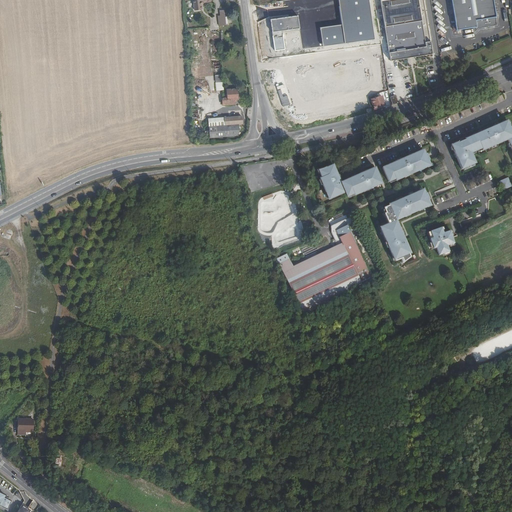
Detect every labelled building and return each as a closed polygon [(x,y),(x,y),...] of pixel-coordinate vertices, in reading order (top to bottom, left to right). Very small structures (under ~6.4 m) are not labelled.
[(201,2),(200,0),(192,0),(193,9),(201,8),(201,2)] [(379,0),(383,19),(389,59),(432,53),(423,0),(379,0)] [(490,12),(488,0),(446,0),(452,31),(472,28),(473,29),(492,26),(490,12)] [(218,15),(218,25),(226,25),(226,9),(219,10),(220,15),(218,15)] [(240,88),(229,89),(230,96),(226,96),(227,103),(240,102),(240,98),(241,98),(240,88)] [(382,97),(370,101),(373,111),(385,108),(382,97)] [(245,115),(219,119),(220,125),(213,127),(214,137),(239,134),(243,131),(242,123),(246,123),(245,115)] [(455,143),(455,142),(448,146),(449,147),(451,151),(453,154),(453,155),(455,154),(456,157),(454,158),(460,170),(462,169),(471,164),(473,163),(469,155),(468,153),(472,152),(475,150),(479,148),(480,150),(480,151),(489,146),(493,144),(505,139),(511,154),(511,134),(511,135),(510,133),(509,130),(506,124),(504,121),(504,119),(481,130),(480,131),(480,133),(478,134),(477,132),(475,133),(462,139),(462,140),(455,143)] [(426,167),(429,166),(427,162),(428,161),(425,156),(424,155),(423,155),(421,151),(411,156),(408,158),(401,161),(399,162),(400,164),(398,165),(397,163),(395,164),(382,171),(388,185),(389,184),(394,182),(395,183),(404,179),(404,178),(408,176),(409,177),(418,172),(418,171),(422,169),(426,167)] [(336,203),(345,198),(347,202),(349,201),(354,199),(355,201),(364,196),(364,195),(372,191),(373,192),(382,187),(374,171),(367,175),(366,176),(366,178),(364,179),(363,177),(361,178),(355,181),(352,182),(342,188),(341,186),(340,185),(339,186),(337,184),(339,183),(338,181),(333,171),(326,174),(318,178),(321,185),(320,185),(327,199),(328,199),(330,202),(331,203),(333,203),(336,201),(336,203)] [(499,181),(502,190),(511,186),(508,177),(499,181)] [(412,195),(409,196),(403,199),(396,203),(389,206),(389,207),(384,210),(384,211),(386,215),(385,216),(389,225),(383,228),(384,230),(381,231),(394,258),(395,258),(397,263),(402,261),(403,260),(405,264),(411,259),(410,256),(412,255),(405,240),(403,241),(401,238),(403,237),(399,229),(396,221),(418,211),(418,210),(423,208),(427,206),(429,205),(429,204),(427,201),(429,200),(426,194),(424,194),(422,190),(412,195)] [(335,230),(342,245),(293,268),(287,254),(277,258),(302,313),(358,288),(374,281),(348,225),(335,230)] [(440,228),(429,232),(432,238),(429,239),(432,249),(435,248),(438,256),(448,252),(446,246),(453,244),(450,237),(451,237),(449,231),(442,234),(440,228)] [(305,243),(290,250),(293,256),(308,249),(305,243)] [(467,372),(463,364),(458,367),(461,374),(467,372)] [(33,433),(33,420),(18,419),(18,435),(26,435),(26,432),(33,433)] [(0,505),(7,509),(11,502),(4,499),(5,497),(0,494),(0,505)] [(35,511),(40,506),(34,501),(27,510),(22,506),(21,507),(27,511),(35,511)]
